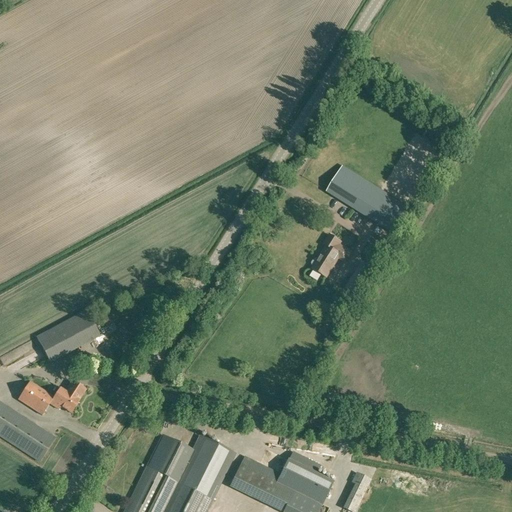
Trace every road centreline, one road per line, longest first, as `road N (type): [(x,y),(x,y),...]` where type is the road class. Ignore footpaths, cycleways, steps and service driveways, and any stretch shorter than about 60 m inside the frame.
road 1 (unclassified): [(134,389),(378,0)]
road 2 (unclassified): [(511,459),(134,389)]
road 3 (unclassified): [(54,511),(134,389)]
